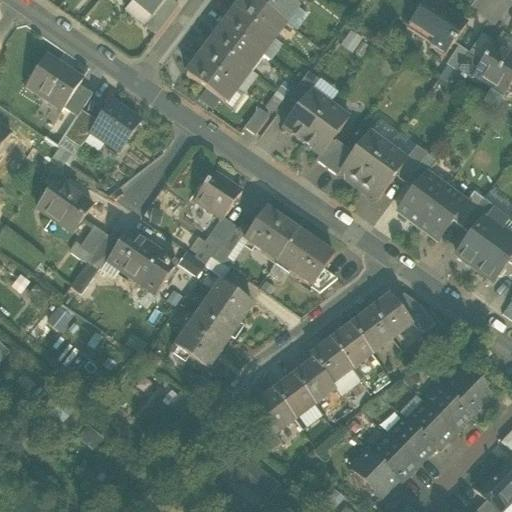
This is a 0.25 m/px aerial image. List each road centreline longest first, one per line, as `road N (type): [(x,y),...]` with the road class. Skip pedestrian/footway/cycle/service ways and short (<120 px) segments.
road 1 (residential): [(192,120),(392,261)]
road 2 (residential): [(392,261),(258,366),(234,406)]
road 3 (residential): [(392,261),(511,347)]
road 4 (residential): [(22,1),(136,82)]
